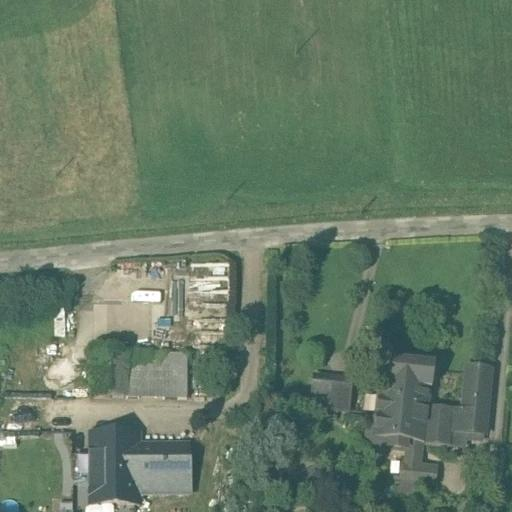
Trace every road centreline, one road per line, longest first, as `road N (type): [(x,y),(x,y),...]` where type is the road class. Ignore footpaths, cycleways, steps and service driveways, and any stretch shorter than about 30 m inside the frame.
road 1 (residential): [(0,262),(511,224)]
road 2 (unknown): [(94,254),(111,508)]
